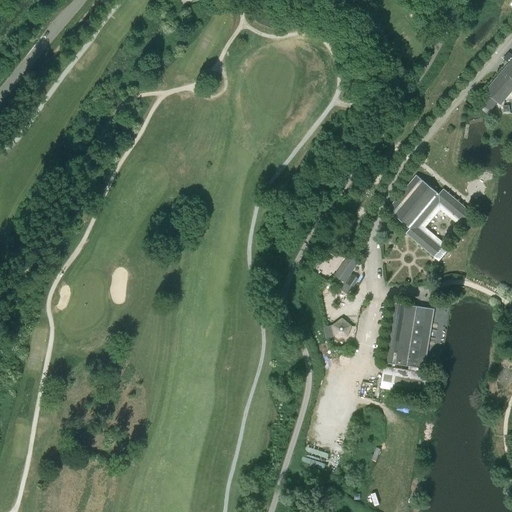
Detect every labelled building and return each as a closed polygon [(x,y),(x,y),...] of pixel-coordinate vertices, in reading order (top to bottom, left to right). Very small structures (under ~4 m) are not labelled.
[(511,60),(485,92),(500,104),(511,89),(511,60)] [(438,194),(415,175),(386,210),(409,229),(405,233),(433,257),(441,248),(445,251),(447,248),(423,228),(439,209),(463,229),(466,225),(463,222),(471,213),(443,189),(438,194)] [(349,253),(333,276),(340,281),(338,284),(342,286),(340,290),(348,295),(359,279),(351,274),(360,261),(349,253)] [(439,310),(434,309),(392,302),(383,362),(424,369),(425,367),(437,369),(439,356),(432,354),(439,310)] [(342,318),(331,325),(335,337),(348,338),(352,326),(342,318)] [(429,374),(415,371),(408,370),(384,366),(380,388),(425,396),(429,374)] [(375,387),(365,386),(364,396),(374,398),(375,387)]
